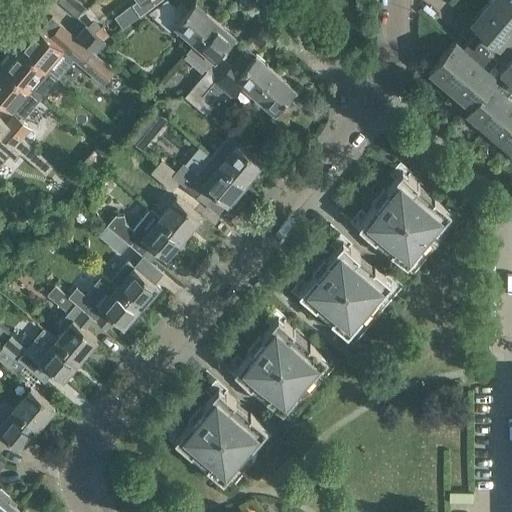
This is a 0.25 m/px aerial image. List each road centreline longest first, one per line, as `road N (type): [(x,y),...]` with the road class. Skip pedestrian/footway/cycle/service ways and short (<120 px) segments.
road 1 (residential): [(87,511),(77,470),(83,441),(370,102)]
road 2 (residential): [(503,511),(508,234),(498,214),(370,102)]
road 3 (residential): [(370,102),(259,0)]
